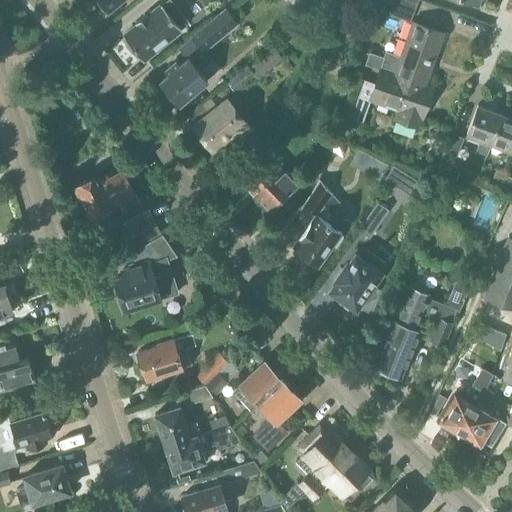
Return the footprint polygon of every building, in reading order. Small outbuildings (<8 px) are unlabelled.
[(97,0),(104,8),(106,6),(107,7),(116,0),(97,0)] [(164,0),(161,3),(161,2),(147,13),(146,11),(134,20),(136,22),(122,33),(143,58),(181,27),(180,26),(188,20),(171,0),(164,0)] [(389,0),(414,10),(417,0),(389,0)] [(233,17),(226,7),(224,6),(189,35),(204,52),(239,23),(233,17)] [(412,21),(393,73),(393,74),(393,75),(423,85),(442,32),(412,21)] [(258,79),(282,58),(272,47),(249,67),(247,64),(226,82),(235,92),(255,75),(258,79)] [(165,67),(169,71),(160,79),(178,102),(207,79),(196,66),(205,58),(198,50),(189,57),(188,56),(178,63),(175,59),(165,67)] [(379,69),(383,58),(369,52),(364,64),(378,69),(379,69)] [(379,69),(378,69),(373,83),(362,79),(349,117),(361,122),(369,99),(398,110),(394,119),(415,126),(418,117),(421,118),(431,88),(423,85),(393,75),(393,74),(379,69)] [(234,97),(228,102),(224,98),(192,124),(194,126),(193,128),(198,134),(200,133),(211,147),(230,131),(236,138),(249,128),(236,112),(242,107),(234,97)] [(465,133),(480,139),(475,150),(484,154),(489,142),(500,112),(476,103),(465,133)] [(511,116),(500,112),(489,142),(511,151),(511,149),(511,116)] [(341,135),(351,139),(356,127),(345,123),(341,135)] [(452,165),(456,156),(464,138),(452,133),(440,160),(452,165)] [(335,137),(330,150),(336,152),(337,152),(344,151),(348,142),(335,137)] [(310,156),(298,185),(310,190),(321,161),(310,156)] [(292,185),(296,181),(281,165),(276,169),(266,158),(242,180),(267,208),(282,194),(286,196),(293,189),(292,185)] [(450,166),(440,162),(432,179),(442,184),(450,166)] [(139,200),(133,189),(122,169),(107,177),(106,174),(94,180),(92,176),(76,185),(98,227),(125,213),(122,209),(139,200)] [(500,186),(505,173),(496,170),(491,183),(500,186)] [(318,210),(310,222),(308,221),(297,238),(298,239),(293,246),(304,254),(301,257),(312,264),(314,261),(317,263),(331,242),(333,244),(341,234),(338,232),(346,220),(332,210),(336,204),(327,197),(331,192),(317,177),(310,191),(303,201),(318,210)] [(377,201),(358,230),(369,237),(388,209),(377,201)] [(126,227),(136,244),(158,232),(149,215),(126,227)] [(116,279),(117,283),(116,286),(118,292),(121,294),(126,309),(159,298),(159,297),(177,291),(172,275),(170,271),(169,265),(167,260),(177,257),(162,233),(131,252),(136,265),(123,269),(126,276),(116,279)] [(511,237),(506,235),(481,297),(511,308),(511,337),(503,361),(506,362),(502,373),(511,376),(511,401),(506,417),(511,419),(511,237)] [(334,278),(336,280),(330,289),(354,305),(356,302),(370,313),(379,290),(372,285),(379,275),(376,273),(383,262),(360,246),(347,264),(345,263),(334,278)] [(445,304),(428,297),(430,293),(408,285),(389,333),(386,332),(373,365),(399,375),(419,325),(417,324),(421,315),(437,321),(428,341),(443,347),(453,322),(451,322),(457,308),(459,309),(470,286),(455,280),(445,304)] [(4,284),(0,285),(0,315),(13,311),(4,284)] [(233,304),(244,296),(243,295),(238,288),(227,296),(233,304)] [(136,352),(140,363),(139,367),(140,373),(144,375),(144,377),(149,376),(151,385),(162,382),(160,372),(189,363),(183,346),(194,343),(191,332),(155,343),(156,346),(136,352)] [(28,357),(19,360),(14,345),(0,349),(0,390),(35,380),(28,357)] [(222,369),(213,360),(197,376),(206,385),(222,369)] [(257,404),(281,380),(262,361),(238,384),(239,386),(233,392),(249,409),(256,403),(257,404)] [(229,362),(222,369),(206,385),(215,394),(238,371),(229,362)] [(472,384),(464,398),(454,392),(436,419),(440,420),(438,424),(447,430),(449,426),(457,431),(473,403),(476,398),(484,385),(489,371),(479,366),(468,382),(472,384)] [(278,422),(301,400),(281,380),(257,404),(266,414),(252,435),(267,450),(287,431),(278,422)] [(185,405),(212,396),(204,384),(181,392),(185,405)] [(495,415),(473,403),(457,431),(463,435),(461,438),(471,445),(473,441),(477,443),(495,415)] [(164,444),(193,434),(189,424),(184,425),(178,405),(154,413),(164,444)] [(43,410),(1,423),(6,439),(13,437),(17,450),(27,447),(28,449),(44,444),(42,437),(51,434),(43,410)] [(193,434),(164,444),(172,470),(207,458),(203,447),(216,444),(217,449),(241,441),(229,424),(207,432),(195,435),(193,435),(193,434)] [(348,448),(328,428),(325,431),(318,424),(297,445),(304,452),(301,454),(312,465),(305,472),(307,473),(297,483),(296,482),(278,500),(285,509),(304,491),(305,491),(321,475),(348,448)] [(0,469),(18,464),(14,450),(10,451),(9,448),(4,449),(2,443),(0,443),(0,469)] [(367,468),(348,448),(321,475),(305,491),(312,499),(322,488),(315,481),(321,475),(341,494),(342,493),(350,501),(361,490),(353,482),(367,468)] [(227,468),(231,481),(258,473),(254,460),(227,468)] [(60,464),(24,476),(27,486),(16,489),(20,504),(31,500),(32,503),(69,491),(60,464)] [(6,469),(0,470),(0,485),(11,482),(10,481),(6,469)] [(181,494),(186,511),(209,511),(211,511),(226,511),(217,482),(181,494)] [(411,511),(392,492),(371,511),(361,511),(362,509),(361,509),(357,511),(411,511)]
